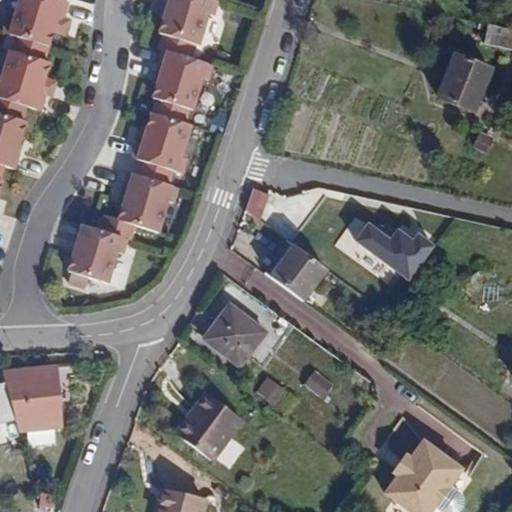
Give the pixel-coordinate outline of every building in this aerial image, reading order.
[(3,36),(16,40),(48,51),(54,33),(59,34),(63,21),(69,4),(58,1),(58,0),(19,0),(15,16),(8,21),(3,36)] [(163,0),(158,17),(163,18),(159,35),(162,36),(157,51),(162,53),(190,61),(195,47),(198,48),(208,16),(212,17),(217,2),(208,0),(163,0)] [(63,21),(59,34),(65,36),(69,23),(63,21)] [(511,49),(511,28),(490,24),(485,44),(511,49)] [(0,84),(0,101),(26,109),(40,114),(45,98),(49,84),(44,82),(49,66),(44,64),(48,51),(16,40),(13,54),(10,53),(0,85),(0,84)] [(157,101),(152,117),(184,127),(189,113),(192,114),(202,82),(207,84),(212,68),(190,61),(162,53),(153,82),(158,84),(153,100),(157,101)] [(476,112),(491,70),(455,56),(441,98),(476,112)] [(55,86),(49,84),(45,98),(51,100),(55,86)] [(0,168),(3,170),(14,173),(23,142),(20,141),(25,125),(21,124),(26,109),(0,101),(0,168)] [(152,117),(147,133),(142,132),(132,162),(141,165),(137,179),(168,189),(173,174),(182,177),(186,162),(182,161),(192,129),(184,127),(152,117)] [(103,220),(99,235),(127,244),(130,245),(135,230),(158,237),(168,207),(173,208),(178,192),(168,189),(137,179),(128,177),(118,208),(123,210),(119,224),(103,220)] [(248,207),(263,217),(271,191),(255,186),(248,207)] [(393,241),(372,225),(360,242),(412,281),(438,247),(422,235),(417,241),(401,230),(393,241)] [(99,235),(82,230),(68,276),(71,277),(68,287),(83,292),(86,282),(107,288),(117,256),(123,258),(127,244),(99,235)] [(273,274),(306,298),(330,266),(297,242),(273,274)] [(242,363),(267,328),(232,301),(206,335),(242,363)] [(21,435),(66,431),(61,385),(51,386),(50,371),(5,375),(9,388),(17,420),(21,435)] [(51,386),(61,385),(60,371),(50,371),(51,386)] [(336,385),(316,372),(306,387),(326,400),(336,385)] [(288,391),(269,377),(257,394),(276,407),(288,391)] [(0,424),(17,420),(9,388),(0,390),(0,424)] [(178,431),(213,458),(244,416),(209,389),(178,431)] [(0,439),(3,449),(20,444),(17,433),(0,437),(0,439)] [(387,489),(417,511),(429,511),(436,502),(451,483),(463,466),(424,438),(412,454),(410,452),(395,472),(398,473),(387,489)] [(392,469),(395,472),(410,452),(406,450),(392,469)] [(462,491),(451,483),(436,502),(448,511),(451,511),(455,511),(460,509),(464,503),(466,496),(462,491)] [(414,511),(417,511),(387,489),(386,491),(414,511)] [(209,511),(210,505),(167,498),(165,511),(209,511)]
